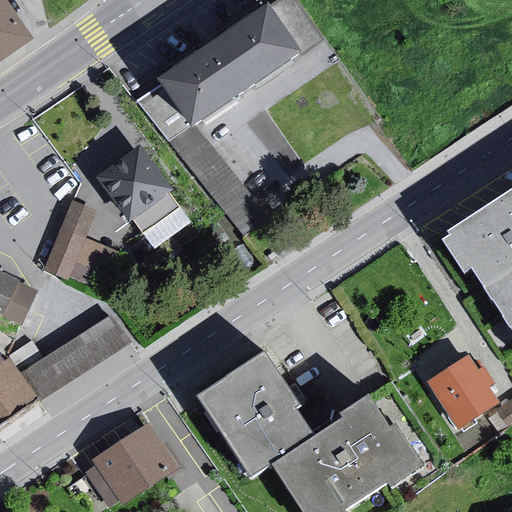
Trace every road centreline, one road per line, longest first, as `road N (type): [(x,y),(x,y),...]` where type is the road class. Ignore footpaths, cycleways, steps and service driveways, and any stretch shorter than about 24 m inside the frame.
road 1 (residential): [(0,472),(511,138)]
road 2 (unknown): [(401,210),(509,387)]
road 3 (primary): [(0,108),(157,4)]
road 4 (primary): [(123,0),(0,83)]
road 5 (unknown): [(278,290),(350,405)]
